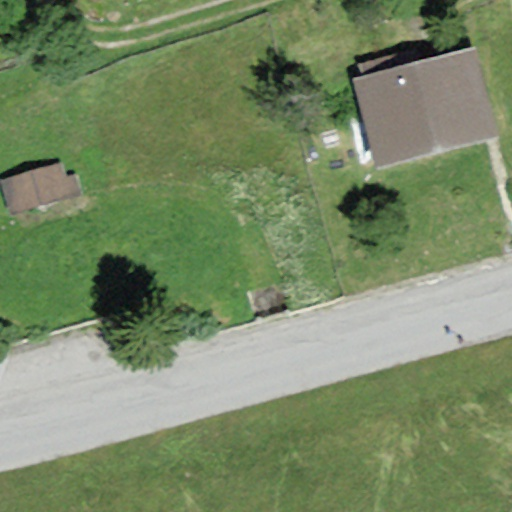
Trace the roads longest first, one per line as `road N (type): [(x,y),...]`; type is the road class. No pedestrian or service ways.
road 1 (unclassified): [(0,433),(511,297)]
road 2 (track): [(57,0),(71,20),(103,33),(256,0)]
